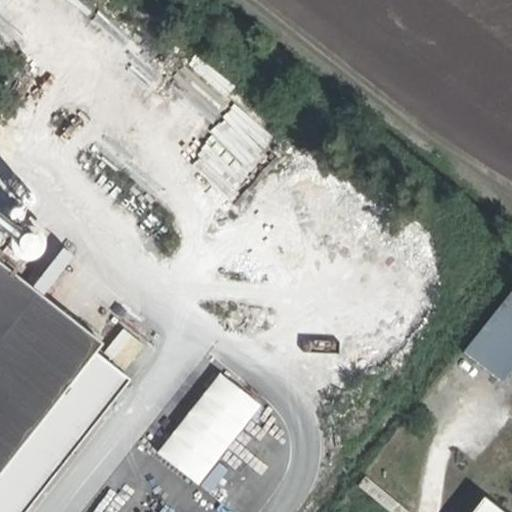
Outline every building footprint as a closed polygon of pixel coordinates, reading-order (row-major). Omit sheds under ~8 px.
[(0,482),(100,355),(107,346),(0,263),(0,482)] [(509,389),(511,384),(511,303),(469,358),(509,389)] [(0,511),(35,511),(136,382),(100,355),(0,482),(0,511)] [(222,369),(160,452),(203,483),(264,401),(222,369)] [(507,511),(487,497),(475,511),(507,511)]
